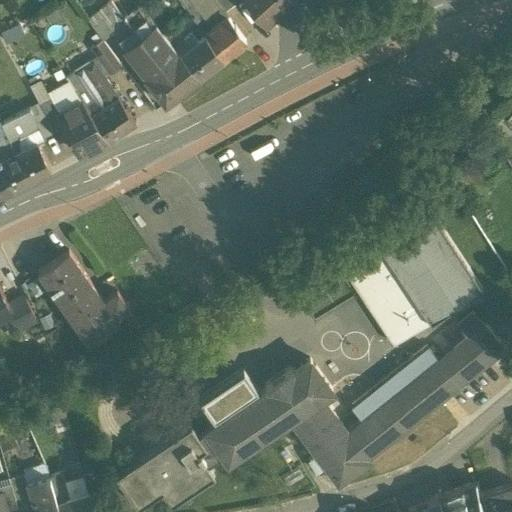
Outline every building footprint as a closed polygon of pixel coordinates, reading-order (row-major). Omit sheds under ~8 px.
[(138,5),(126,16),(123,14),(122,15),(110,0),(109,0),(87,18),(102,38),(111,31),(125,48),(135,39),(134,38),(154,22),(138,5)] [(179,0),(204,33),(227,16),(222,10),(214,0),(179,0)] [(234,2),(232,0),(215,0),(223,10),(234,2)] [(248,0),(255,7),(254,8),(265,20),(286,0),(248,0)] [(245,39),(227,16),(204,33),(222,57),(245,39)] [(154,22),(134,38),(135,39),(151,57),(157,56),(161,61),(176,49),(154,22)] [(204,33),(179,52),(199,75),(222,57),(204,33)] [(120,62),(102,38),(91,46),(109,69),(120,62)] [(151,57),(135,39),(125,48),(146,72),(161,61),(157,56),(151,57)] [(146,72),(143,75),(164,102),(199,75),(179,52),(176,49),(161,61),(146,72)] [(112,88),(102,72),(91,79),(95,84),(102,95),(112,88)] [(92,101),(82,85),(75,89),(80,97),(86,105),(92,101)] [(112,88),(102,95),(106,101),(117,95),(112,88)] [(50,95),(38,102),(53,129),(64,123),(57,110),(58,109),(50,95)] [(106,101),(90,112),(107,137),(108,139),(135,122),(117,95),(106,101)] [(58,109),(57,110),(64,123),(80,153),(107,137),(90,112),(86,105),(80,97),(58,109)] [(53,129),(38,102),(29,107),(37,123),(43,135),(53,129)] [(29,107),(0,119),(0,123),(6,137),(37,123),(29,107)] [(36,141),(0,158),(0,164),(2,169),(11,188),(50,168),(36,141)] [(0,193),(11,188),(2,169),(0,170),(0,193)] [(484,293),(424,199),(372,232),(432,325),(450,314),(478,297),(484,293)] [(432,325),(372,232),(335,256),(394,349),(432,325)] [(69,249),(39,269),(89,342),(119,322),(115,316),(129,307),(117,290),(103,299),(69,249)] [(8,305),(3,307),(10,321),(15,332),(36,321),(24,297),(8,305)] [(484,306),(478,297),(450,314),(459,327),(474,314),(484,306)] [(3,307),(0,308),(0,325),(10,321),(3,307)] [(474,314),(459,327),(470,340),(469,340),(491,364),(490,365),(491,366),(507,354),(474,314)] [(439,364),(416,383),(437,409),(490,365),(491,364),(469,340),(439,364)] [(428,351),(352,414),(363,427),(416,383),(439,364),(428,351)] [(266,393),(204,435),(205,435),(222,461),(227,467),(289,425),(321,402),(331,396),(309,363),(292,375),(289,372),(263,390),(266,393)] [(363,427),(348,439),(367,466),(437,409),(416,383),(363,427)] [(348,439),(321,402),(289,425),(329,481),(338,494),(370,471),(367,466),(348,439)] [(189,428),(115,479),(137,511),(138,511),(161,497),(171,510),(214,481),(207,471),(222,461),(205,435),(197,440),(189,428)] [(315,462),(308,468),(320,487),(329,481),(315,462)] [(59,469),(49,471),(51,481),(61,479),(59,469)] [(26,479),(9,483),(17,511),(30,511),(35,511),(29,487),(26,479)] [(69,506),(61,479),(51,481),(59,509),(69,506)] [(51,481),(29,487),(35,511),(48,511),(59,509),(51,481)] [(17,511),(11,488),(0,490),(0,498),(2,498),(5,511),(17,511)] [(511,490),(479,501),(482,511),(503,511),(511,509),(511,490)] [(482,511),(479,501),(476,492),(418,511),(482,511)] [(69,506),(59,509),(59,511),(92,511),(89,500),(69,506)]
